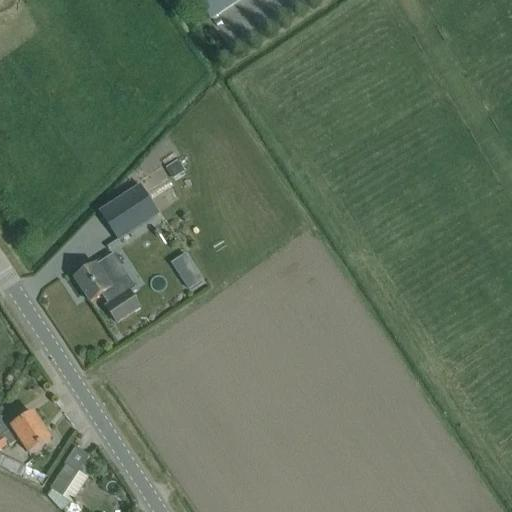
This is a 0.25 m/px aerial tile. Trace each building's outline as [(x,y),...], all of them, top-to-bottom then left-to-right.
[(173,179),(184,172),(177,159),(165,167),(173,179)] [(142,210),(123,190),(85,227),(104,246),(142,210)] [(184,255),(171,264),(189,290),(202,282),(184,255)] [(91,269),(74,280),(90,303),(101,296),(108,306),(105,307),(116,324),(133,313),(139,309),(129,293),(135,289),(127,277),(113,256),(96,267),(95,266),(91,269)] [(16,409),(0,419),(0,449),(7,445),(8,448),(19,441),(29,455),(50,441),(33,415),(24,421),(16,409)] [(75,448),(64,465),(65,466),(50,489),(62,497),(79,472),(86,461),(88,457),(75,448)] [(24,467),(0,454),(0,467),(19,477),(24,467)] [(79,472),(88,478),(95,467),(86,461),(79,472)]
